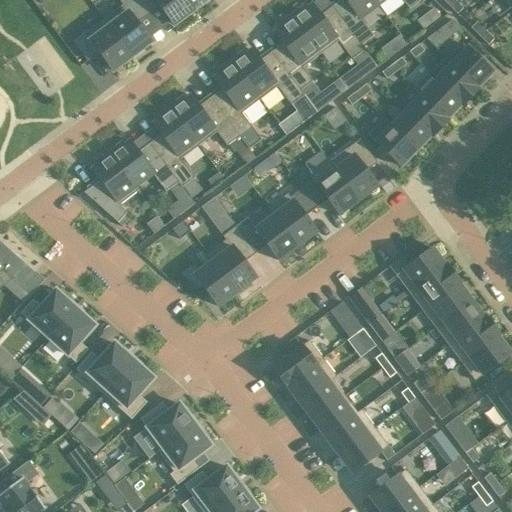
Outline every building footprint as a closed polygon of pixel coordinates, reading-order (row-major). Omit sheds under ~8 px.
[(131,57),(150,42),(138,26),(149,17),(135,0),(117,0),(122,5),(103,20),(131,57)] [(135,0),(149,17),(160,9),(173,26),(192,11),(183,0),(135,0)] [(206,0),(183,0),(192,11),(206,0)] [(373,0),(340,0),(331,7),(360,46),(373,36),(359,19),(377,5),(373,0)] [(373,0),(377,5),(384,0),(401,0),(409,9),(420,0),(373,0)] [(462,9),(453,0),(448,6),(456,15),(462,9)] [(511,11),(511,0),(503,0),(511,11)] [(311,4),(305,9),(303,7),(291,17),(319,55),(337,41),(351,60),(363,51),(360,46),(331,7),(320,16),(311,4)] [(424,30),(444,17),(437,7),(418,20),(424,30)] [(291,17),(278,26),(279,28),(273,33),(282,44),(270,53),(300,91),(312,82),(302,68),(319,55),(291,17)] [(453,19),(425,39),(432,49),(461,29),(453,19)] [(98,53),(111,71),(131,57),(103,20),(72,42),(87,61),(98,53)] [(470,28),(479,37),(485,31),(476,22),(470,28)] [(493,40),(485,31),(479,37),(487,45),(493,40)] [(390,59),(409,44),(400,33),(381,49),(390,59)] [(423,51),(418,45),(409,52),(414,59),(423,51)] [(477,89),(476,89),(492,73),(481,63),(483,61),(474,52),(472,54),(462,45),(447,60),(444,57),(443,57),(477,90),(477,89)] [(378,66),(388,61),(380,47),(370,53),(378,66)] [(230,62),(259,100),(276,87),(290,106),(304,96),(300,91),(270,53),(259,61),(250,50),(244,55),(243,53),(230,62)] [(477,90),(443,57),(428,73),(462,105),(477,90)] [(400,58),(391,66),(396,72),(405,65),(400,58)] [(212,78),(221,90),(209,98),(239,137),(248,150),(261,140),(241,114),(259,100),(230,62),(217,72),(219,74),(212,78)] [(396,72),(391,66),(381,73),(386,79),(396,72)] [(447,121),(446,120),(460,105),(461,106),(462,105),(428,73),(413,89),(447,121)] [(365,85),(356,92),(361,98),(370,91),(365,85)] [(447,121),(413,89),(420,96),(405,111),(432,136),(447,121)] [(356,92),(346,99),(351,106),(361,98),(356,92)] [(239,137),(209,98),(198,107),(190,96),(183,100),(182,98),(169,108),(198,146),(216,133),(226,147),(239,137)] [(160,135),(149,144),(178,182),(182,187),(194,178),(180,160),(198,146),(169,108),(156,117),(158,119),(152,124),(160,135)] [(430,138),(432,136),(405,111),(391,125),(384,119),(383,120),(415,151),(429,137),(430,138)] [(367,135),(400,167),(415,151),(383,120),(367,135)] [(359,140),(328,163),(358,202),(369,193),(369,192),(376,187),(365,172),(376,163),(359,140)] [(129,141),(123,146),(121,144),(109,153),(135,187),(152,174),(165,192),(178,182),(176,180),(149,144),(137,153),(129,141)] [(135,187),(109,153),(96,163),(97,165),(91,170),(99,181),(84,193),(117,223),(126,214),(119,205),(138,191),(135,187)] [(326,200),(338,215),(345,210),(346,211),(358,202),(328,163),(309,177),(312,181),(301,189),(315,209),(326,200)] [(304,217),(315,209),(301,189),(290,198),(287,194),(268,208),(297,247),(308,239),(308,238),(315,232),(304,217)] [(285,256),(297,247),(268,208),(267,209),(273,217),(254,230),(251,226),(240,235),(235,227),(234,227),(254,254),(266,246),(277,261),(284,255),(285,256)] [(183,222),(172,230),(179,240),(190,232),(183,222)] [(243,263),(254,254),(234,227),(222,237),(225,240),(207,254),(236,293),(248,284),(247,283),(254,278),(243,263)] [(0,244),(0,272),(1,272),(20,288),(35,272),(2,243),(0,244)] [(411,250),(388,267),(395,276),(408,294),(445,267),(445,266),(444,267),(431,249),(418,259),(411,250)] [(224,302),(236,293),(207,254),(206,254),(212,262),(198,273),(192,265),(180,274),(197,290),(201,287),(216,306),(224,301),(224,302)] [(408,294),(421,312),(458,284),(445,267),(408,294)] [(458,285),(459,285),(458,284),(421,312),(434,329),(471,302),(458,285)] [(55,291),(40,308),(32,301),(20,314),(48,339),(75,308),(68,301),(67,302),(55,291)] [(341,301),(329,312),(350,337),(363,327),(341,301)] [(484,318),(483,318),(471,302),(434,329),(448,347),(484,318)] [(75,364),(87,350),(79,343),(94,326),(82,315),(83,314),(75,308),(48,339),(75,364)] [(367,310),(361,315),(368,325),(375,320),(367,310)] [(375,320),(368,325),(381,342),(392,333),(379,317),(375,320)] [(461,364),(498,336),(484,318),(448,347),(461,364)] [(369,339),(362,329),(355,334),(363,344),(369,339)] [(474,381),(510,354),(497,337),(498,337),(498,336),(461,364),(474,381)] [(322,359),(308,341),(271,369),(285,387),(322,359)] [(103,395),(134,360),(127,354),(126,355),(113,343),(98,360),(90,353),(75,370),(103,395)] [(386,349),(394,359),(400,354),(393,345),(386,349)] [(400,354),(394,359),(407,376),(418,368),(405,351),(400,354)] [(381,369),(388,364),(381,354),(374,359),(381,369)] [(322,359),(285,387),(298,404),(335,376),(322,359)] [(137,396),(153,379),(140,368),(141,367),(134,360),(103,395),(130,420),(145,403),(137,396)] [(389,378),(395,373),(388,364),(381,369),(389,378)] [(336,377),(335,376),(298,404),(311,421),(344,396),(332,380),(336,377)] [(419,379),(412,384),(419,394),(426,389),(419,379)] [(511,389),(511,390),(505,381),(485,396),(505,423),(511,417),(511,389)] [(407,403),(414,398),(407,389),(400,394),(407,403)] [(360,410),(357,413),(344,396),(311,421),(324,439),(361,411),(360,410)] [(408,418),(421,408),(414,398),(407,403),(401,408),(408,418)] [(445,400),(432,410),(440,420),(453,411),(445,400)] [(189,417),(188,417),(178,404),(168,412),(161,403),(139,420),(162,449),(195,424),(189,417)] [(361,411),(324,439),(337,456),(374,428),(361,411)] [(172,472),(169,475),(176,485),(198,468),(192,460),(202,452),(210,446),(200,433),(201,432),(195,424),(162,449),(157,452),(172,472)] [(351,474),(388,446),(374,428),(337,456),(351,474)] [(477,444),(470,435),(458,444),(465,453),(477,444)] [(379,453),(385,461),(394,455),(388,447),(379,453)] [(448,468),(459,459),(451,448),(439,456),(448,468)] [(471,448),(464,453),(472,463),(478,458),(471,448)] [(459,477),(468,470),(460,459),(450,466),(459,477)] [(38,475),(28,461),(0,482),(0,484),(5,491),(0,494),(0,504),(3,508),(0,509),(0,510),(1,511),(38,511),(43,509),(25,485),(38,475)] [(201,472),(182,486),(202,511),(209,511),(242,487),(237,480),(236,480),(226,467),(207,481),(201,472)] [(405,470),(368,497),(379,511),(386,511),(419,488),(405,470)] [(483,478),(490,488),(497,483),(489,473),(483,478)] [(115,490),(104,475),(94,483),(105,498),(115,490)] [(471,488),(478,497),(484,492),(477,483),(471,488)] [(497,498),(504,493),(497,483),(490,488),(497,498)] [(253,511),(257,509),(247,496),(248,495),(242,487),(209,511),(253,511)] [(419,488),(386,511),(422,511),(432,505),(419,488)] [(492,502),(484,492),(478,497),(485,507),(492,502)]
